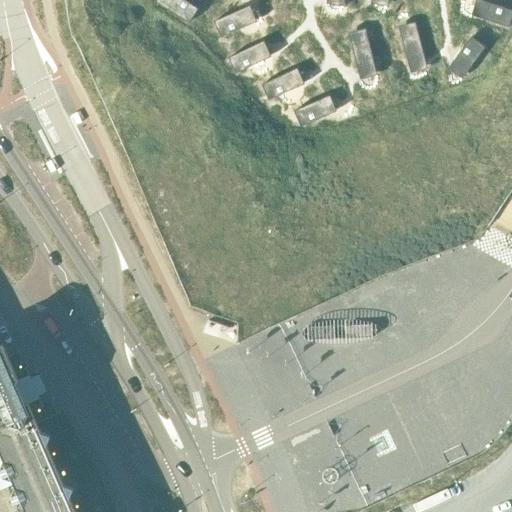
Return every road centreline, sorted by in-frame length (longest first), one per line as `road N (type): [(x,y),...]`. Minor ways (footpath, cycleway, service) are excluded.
road 1 (secondary): [(222,511),(206,465),(116,308),(0,134)]
road 2 (secondary): [(0,180),(118,356),(182,475),(192,511)]
